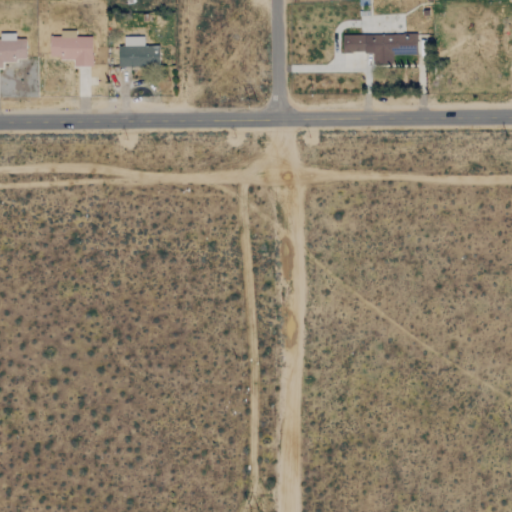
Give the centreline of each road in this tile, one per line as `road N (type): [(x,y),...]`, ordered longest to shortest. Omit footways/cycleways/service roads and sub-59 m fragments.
road 1 (tertiary): [(511,112),(0,120)]
road 2 (track): [(289,511),(287,192),(277,115)]
